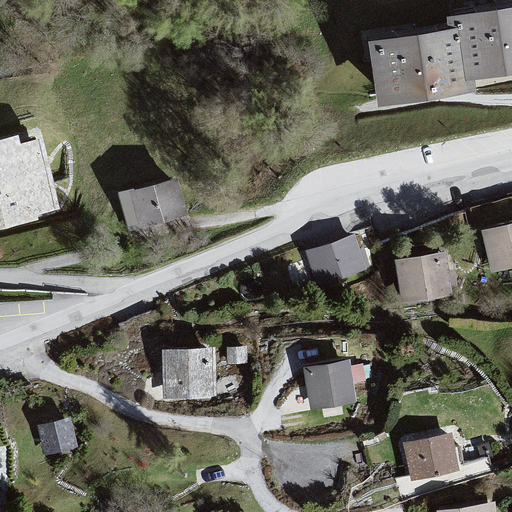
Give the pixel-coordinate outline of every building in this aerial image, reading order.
[(441,25),(363,38),(375,106),(473,89),(471,79),(511,71),(511,0),(501,0),(439,11),(441,25)] [(0,226),(62,209),(40,132),(17,139),(15,130),(0,134),(0,226)] [(178,178),(119,197),(131,234),(189,216),(178,178)] [(511,222),(479,231),(491,277),(511,270),(511,222)] [(352,238),(305,253),(317,288),(363,273),(352,238)] [(445,250),(393,260),(402,306),(453,296),(445,250)] [(214,348),(160,350),(162,401),(216,399),(214,348)] [(349,359),(302,368),(309,410),(357,402),(349,359)] [(70,418),(38,427),(48,459),(79,451),(70,418)] [(449,432),(400,443),(410,484),(459,473),(449,432)] [(495,511),(494,503),(434,511),(495,511)]
